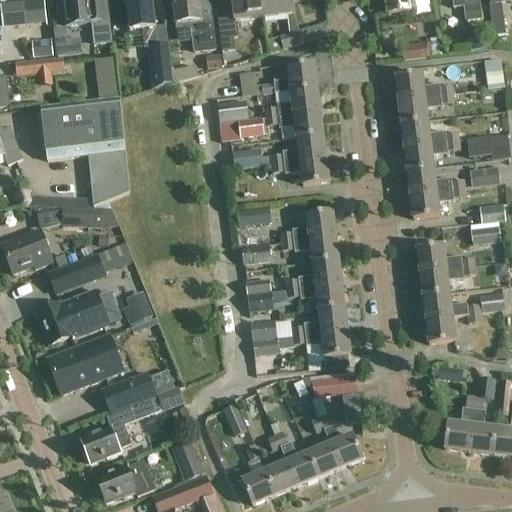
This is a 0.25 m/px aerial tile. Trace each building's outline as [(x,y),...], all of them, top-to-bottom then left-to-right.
[(92,3),(91,0),(63,0),(67,29),(92,26),(95,48),(113,46),(108,1),(92,3)] [(151,0),(149,0),(126,3),(130,35),(142,34),(144,53),(151,52),(155,92),(172,87),(168,48),(157,49),(151,0)] [(173,0),(177,28),(191,26),(195,56),(215,54),(211,23),(202,25),(198,0),(173,0)] [(237,25),(264,21),(261,0),(230,0),(232,15),(218,16),(221,43),(233,42),(239,41),(237,25)] [(300,34),(295,17),(293,17),(291,0),(261,0),(264,21),(287,19),(289,38),(279,41),(283,53),(306,46),(302,34),(300,34)] [(349,0),(351,27),(375,25),(373,0),(349,0)] [(384,0),(386,17),(410,14),(409,0),(410,0),(384,0)] [(452,0),(453,11),(463,10),(465,24),(481,22),(478,0),(452,0)] [(4,31),(27,28),(24,4),(1,7),(4,31)] [(121,16),(110,17),(112,28),(123,27),(121,16)] [(504,19),(491,21),(493,34),(493,38),(506,36),(504,19)] [(472,54),(497,50),(495,38),(470,42),(472,54)] [(233,42),(221,43),(222,54),(234,53),(233,42)] [(34,64),(54,62),(52,45),(32,47),(34,64)] [(403,62),(429,60),(428,46),(402,49),(403,62)] [(392,64),(392,52),(372,51),(372,63),(392,64)] [(220,58),(206,59),(208,72),(221,70),(220,58)] [(54,62),(34,64),(16,66),(17,81),(38,78),(39,90),(54,88),(52,76),(66,75),(64,61),(54,62)] [(501,63),(481,65),(484,92),(504,90),(501,63)] [(289,93),(315,90),(312,67),(286,70),(288,83),(274,85),(274,86),(262,88),(263,97),(289,93)] [(397,104),(454,97),(453,89),(440,90),(440,88),(422,90),(420,77),(394,80),(397,104)] [(0,111),(10,111),(6,81),(0,81),(0,111)] [(392,85),(367,88),(382,236),(406,233),(392,85)] [(97,100),(118,98),(117,87),(96,89),(97,100)] [(276,109),(264,111),(265,120),(318,114),(315,90),(289,93),(291,106),(276,107),(276,109)] [(400,128),(426,124),(425,113),(443,110),(442,108),(455,106),(454,97),(397,104),(400,128)] [(51,199),(29,198),(34,210),(62,210),(93,211),(108,205),(130,196),(121,103),(121,101),(42,109),(48,164),(87,160),(92,201),(51,200),(51,199)] [(248,122),(247,112),(246,105),(217,108),(219,125),(238,123),(248,122)] [(321,138),(318,114),(265,120),(266,130),(278,129),(278,131),(294,129),(295,141),(321,138)] [(248,122),(238,123),(240,141),(267,139),(266,130),(265,120),(248,122)] [(426,124),(400,128),(403,151),(460,144),(459,136),(446,137),(446,135),(428,137),(426,124)] [(23,163),(9,130),(0,130),(0,159),(4,158),(9,169),(23,163)] [(321,138),(295,141),(297,155),(282,156),(282,158),(269,159),(270,168),(324,162),(321,138)] [(489,141),(469,143),(471,161),(491,158),(489,141)] [(406,175),(433,171),(431,160),(449,158),(448,155),(461,153),(460,144),(403,151),(406,175)] [(268,160),(262,161),(260,153),(233,156),(236,173),(270,169),(268,160)] [(301,189),(327,186),(324,162),(270,168),(271,176),(284,175),(285,177),(299,175),(301,189)] [(471,191),(500,187),(498,170),(469,173),(471,191)] [(465,192),(464,183),(434,186),(433,171),(406,175),(409,199),(465,192)] [(21,210),(30,205),(24,191),(14,195),(21,210)] [(465,192),(409,199),(412,222),(439,219),(437,207),(454,205),(453,202),(466,200),(465,192)] [(62,214),(61,230),(101,232),(101,230),(103,230),(117,229),(118,228),(111,213),(108,205),(93,211),(62,210),(62,211),(62,214)] [(484,228),(506,225),(504,208),(481,210),(484,228)] [(239,230),(272,226),(270,211),(237,215),(239,230)] [(280,245),(334,239),(331,215),(305,218),(307,232),(292,234),(292,236),(279,237),(280,245)] [(464,234),(464,226),(434,228),(435,236),(464,234)] [(474,249),(501,246),(499,230),(472,234),(474,249)] [(40,235),(3,251),(15,278),(34,270),(36,273),(53,266),(40,235)] [(98,238),(98,248),(108,248),(108,238),(98,238)] [(311,266),(337,262),(334,239),(280,245),(280,247),(241,251),(243,269),(271,265),(270,257),(295,254),(295,257),(310,255),(311,266)] [(124,245),(96,256),(98,263),(113,258),(117,268),(132,263),(124,245)] [(419,276),(475,268),(474,261),(459,263),(459,260),(444,262),(443,249),(416,252),(419,276)] [(75,256),(66,260),(69,267),(78,264),(75,256)] [(58,271),(68,268),(64,259),(55,263),(58,271)] [(337,262),(311,266),(313,279),(298,281),(298,282),(284,284),(285,292),(340,286),(337,262)] [(58,271),(47,276),(55,298),(87,285),(78,263),(78,264),(69,267),(68,268),(58,271)] [(475,268),(419,276),(422,300),(449,297),(447,285),(463,283),(462,280),(476,278),(475,268)] [(247,297),(272,294),(270,283),(246,286),(247,297)] [(317,313),(343,310),(340,286),(285,292),(286,302),(299,300),(299,303),(316,301),(317,313)] [(128,309),(122,311),(128,327),(151,318),(141,294),(125,301),(128,309)] [(272,294),(247,297),(250,317),(274,314),(272,294)] [(108,329),(95,296),(62,310),(61,306),(36,316),(49,349),(73,340),(74,342),(108,329)] [(482,317),(505,314),(504,297),(481,300),(482,308),(468,310),(467,307),(450,309),(449,297),(422,300),(425,324),(452,321),(467,319),(482,317)] [(290,332),(291,340),(346,334),(343,310),(317,313),(319,326),(303,328),(303,331),(290,332)] [(1,318),(14,345),(24,341),(11,314),(1,318)] [(482,317),(467,319),(468,327),(483,325),(482,317)] [(453,329),(452,321),(425,324),(428,348),(455,344),(453,329)] [(253,344),(277,341),(275,325),(251,327),(253,344)] [(291,340),(292,349),(307,348),(321,346),(323,358),(323,361),(348,358),(349,357),(346,334),(291,340)] [(292,351),(292,349),(291,340),(277,341),(253,344),(255,359),(277,357),(277,353),(292,351)] [(62,400),(123,377),(110,341),(48,364),(62,400)] [(257,362),(243,365),(246,379),(259,377),(257,362)] [(463,386),(464,373),(439,370),(438,383),(463,386)] [(148,376),(101,394),(111,417),(157,399),(150,382),(148,376)] [(356,379),(312,384),(314,401),(345,398),(358,396),(358,393),(356,383),(356,379)] [(492,458),(495,431),(485,430),(486,415),(484,414),(485,403),(494,404),(496,383),(480,381),(478,400),(474,400),(468,455),(492,458)] [(509,419),(511,391),(511,385),(502,384),(498,418),(509,419)] [(180,391),(144,406),(149,418),(185,403),(180,391)] [(468,455),(474,400),(467,399),(466,413),(463,412),(462,427),(447,425),(444,452),(468,455)] [(319,421),(327,417),(320,401),(312,404),(319,421)] [(279,420),(290,417),(287,403),(276,405),(279,420)] [(236,440),(248,434),(236,408),(224,413),(236,440)] [(111,434),(81,446),(90,467),(106,460),(108,464),(121,458),(119,452),(131,447),(123,429),(137,423),(135,417),(132,410),(106,421),(111,434)] [(333,430),(327,417),(319,421),(325,435),(325,434),(331,447),(330,448),(340,472),(362,462),(352,438),(341,443),(335,429),(333,430)] [(495,431),(492,458),(511,460),(511,419),(510,433),(495,431)] [(317,438),(325,435),(319,421),(311,424),(317,438)] [(318,481),(308,457),(298,461),(292,446),(289,447),(284,436),(276,439),(282,452),(287,466),(286,466),(296,490),(318,481)] [(274,456),(282,452),(276,439),(268,442),(274,456)] [(192,446),(173,453),(185,485),(204,477),(192,446)] [(250,465),(258,461),(253,448),(245,451),(250,465)] [(318,481),(340,472),(330,448),(308,457),(318,481)] [(274,499),(264,476),(259,464),(251,467),(256,479),(242,485),(252,509),(274,499)] [(144,466),(97,485),(105,506),(122,499),(124,503),(137,497),(139,501),(155,494),(144,466)] [(274,499),(296,490),(286,466),(264,476),(274,499)] [(214,498),(206,478),(151,500),(155,511),(177,511),(200,503),(203,511),(221,511),(216,497),(214,498)]
